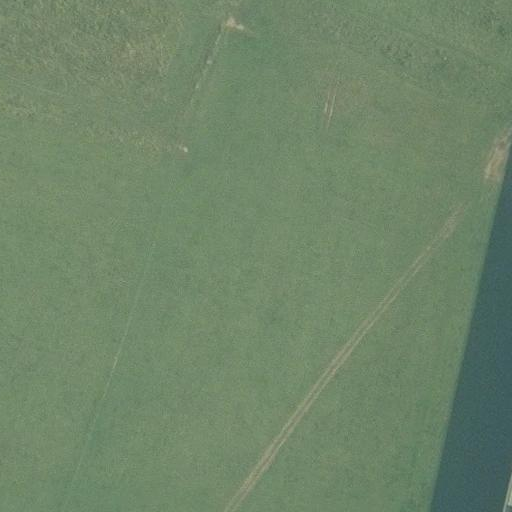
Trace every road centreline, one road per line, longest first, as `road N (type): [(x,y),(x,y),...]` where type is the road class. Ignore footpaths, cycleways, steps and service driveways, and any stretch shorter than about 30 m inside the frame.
road 1 (track): [(57,511),(245,0)]
road 2 (track): [(433,511),(511,178)]
